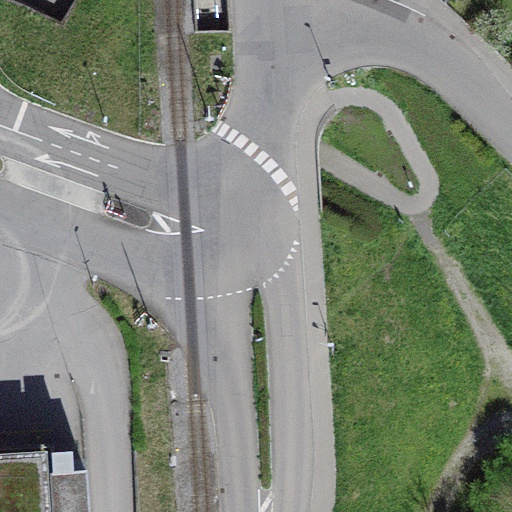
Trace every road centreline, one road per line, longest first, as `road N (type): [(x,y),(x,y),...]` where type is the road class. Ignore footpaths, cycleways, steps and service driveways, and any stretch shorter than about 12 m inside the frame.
road 1 (unclassified): [(283,511),(292,449),(283,293),(275,275),(237,248)]
road 2 (unclassified): [(276,47),(404,33),(511,131)]
road 3 (unclassified): [(237,248),(223,299),(233,486),(242,511)]
road 4 (unclassified): [(0,165),(237,248)]
road 5 (track): [(511,387),(413,203)]
road 6 (unclassified): [(237,248),(276,47)]
